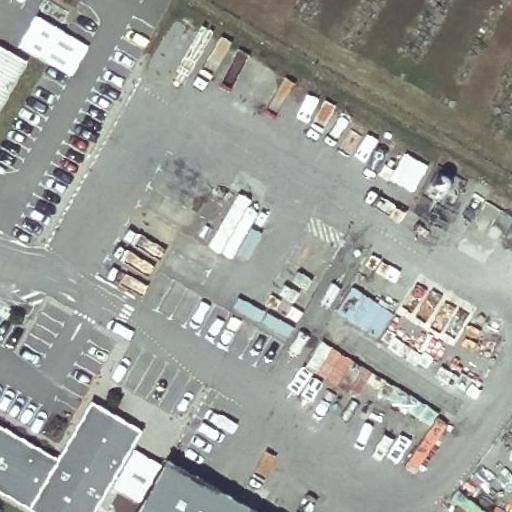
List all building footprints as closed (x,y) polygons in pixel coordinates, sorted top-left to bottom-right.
[(17,45),(73,73),(90,40),(34,12),(17,45)] [(0,44),(0,115),(31,63),(0,44)] [(411,189),(427,163),(406,151),(390,177),(411,189)] [(376,338),(394,311),(352,284),(334,311),(376,338)] [(265,324),(288,334),(293,323),(270,313),(265,324)] [(306,366),(357,395),(372,368),(320,339),(306,366)] [(263,511),(169,459),(138,511),(263,511)] [(28,469),(16,463),(3,489),(42,511),(53,511),(66,491),(54,484),(46,498),(20,483),(28,469)] [(445,505),(453,511),(488,511),(459,488),(445,505)]
